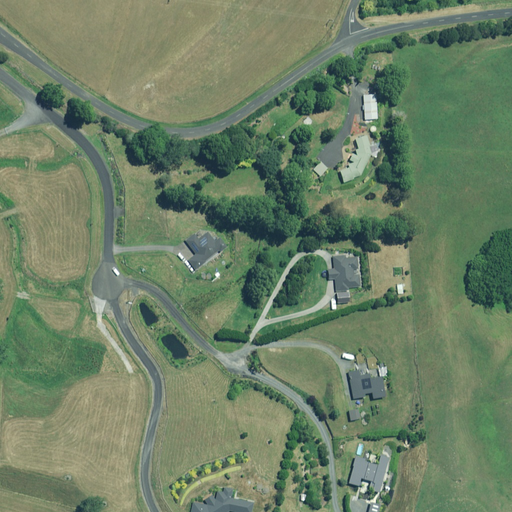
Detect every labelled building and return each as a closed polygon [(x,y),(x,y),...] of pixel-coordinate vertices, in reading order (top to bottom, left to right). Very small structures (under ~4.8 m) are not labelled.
[(378,119),(376,94),(363,95),(365,120),(378,119)] [(343,183),(354,179),(362,175),(371,155),(379,152),(377,144),(370,146),(367,136),(356,139),(359,150),(356,151),(357,156),(352,153),(348,161),(353,163),(347,165),(348,168),(339,171),(343,183)] [(214,242),(207,232),(198,240),(193,234),(184,241),(195,254),(187,261),(194,270),(219,250),(220,252),(227,247),(220,238),(214,242)] [(346,258),(345,257),(332,257),(333,270),(327,270),(328,280),(334,279),(335,291),(348,290),(348,287),(360,286),(359,275),(353,276),(353,269),(358,269),(358,258),(346,258)] [(403,284),(396,285),(397,294),(405,293),(403,284)] [(360,376),(359,371),(348,373),(353,399),(364,397),(364,395),(372,394),(373,399),(385,397),(381,377),(370,379),(369,374),(360,376)] [(357,420),(355,410),(348,412),(350,421),(357,420)] [(355,458),(348,484),(359,487),(361,479),(363,479),(371,482),(369,490),(380,493),(390,458),(380,455),(378,465),(375,464),(377,455),(366,452),(364,461),(355,458)] [(226,511),(229,510),(237,511),(250,511),(252,503),(229,499),(231,490),(222,489),(222,492),(216,491),(214,501),(210,496),(203,500),(207,506),(192,503),(189,511),(226,511)] [(388,494),(382,492),(379,503),(385,505),(388,494)]
